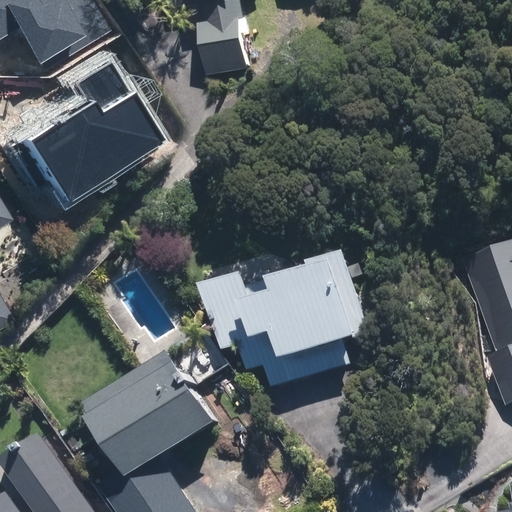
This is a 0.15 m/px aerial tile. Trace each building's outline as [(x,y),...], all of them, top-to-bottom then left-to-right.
[(163,0),(164,12),(196,10),(201,78),(252,75),(247,0),(163,0)] [(511,237),(465,253),(501,357),(490,361),(507,411),(511,409),(511,237)] [(314,274),(255,293),(250,278),(208,291),(228,356),(240,352),(248,376),(268,370),(275,393),(354,370),(347,347),(373,339),(347,255),(312,266),(314,274)] [(95,426),(112,451),(88,467),(105,492),(129,477),(134,485),(222,427),(174,354),(91,409),(100,423),(95,426)] [(0,511),(95,511),(49,441),(12,466),(28,490),(0,508),(0,511)]
